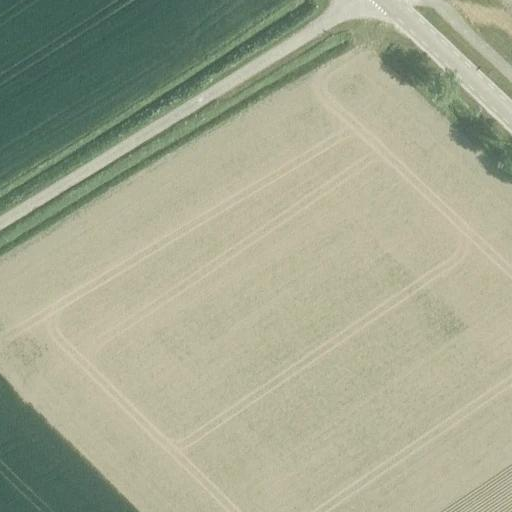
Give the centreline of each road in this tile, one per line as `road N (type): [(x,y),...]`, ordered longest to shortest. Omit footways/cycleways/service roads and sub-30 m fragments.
road 1 (unclassified): [(0,223),(362,0)]
road 2 (tertiary): [(511,119),(383,0)]
